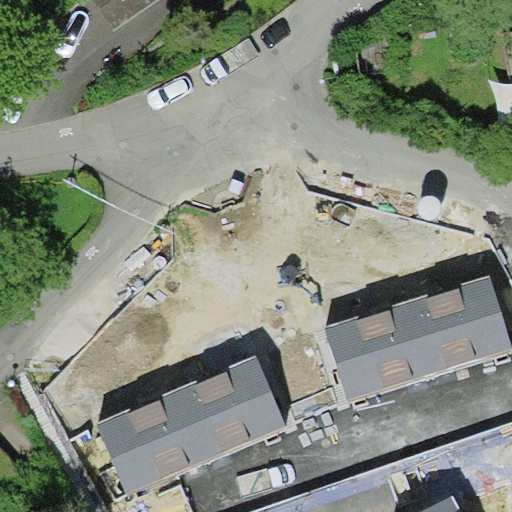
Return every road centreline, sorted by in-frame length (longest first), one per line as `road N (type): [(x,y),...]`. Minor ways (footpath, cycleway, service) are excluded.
road 1 (residential): [(511,181),(285,128),(202,121)]
road 2 (residential): [(0,351),(202,121)]
road 3 (residential): [(202,121),(0,149)]
road 4 (residential): [(202,121),(340,0)]
